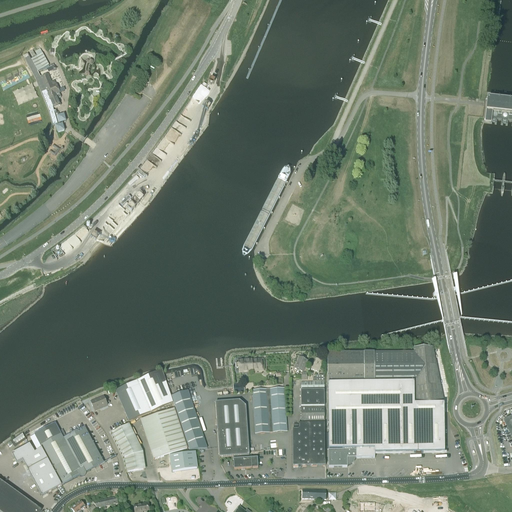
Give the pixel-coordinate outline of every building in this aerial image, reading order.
[(38,57),(31,60),(37,73),(37,72),(43,69),(43,71),(50,67),(49,66),(41,50),(36,53),(38,57)] [(31,60),(27,54),(23,57),(36,82),(38,87),(48,111),(53,127),(58,126),(53,109),(41,78),(37,73),(31,60)] [(41,78),(53,109),(61,106),(58,99),(61,98),(60,93),(56,85),(54,81),(51,83),(48,75),(41,78)] [(511,101),(510,102),(510,101),(509,101),(509,102),(499,101),(499,100),(498,100),(487,99),(485,122),(490,122),(492,111),(511,112),(511,101)] [(64,116),(57,118),(59,124),(65,122),(64,116)] [(62,126),(56,127),(58,134),(64,132),(62,126)] [(60,150),(54,145),(52,147),(57,150),(54,154),(50,151),(49,153),(55,157),(60,150)] [(347,468),(347,466),(348,466),(349,466),(349,465),(350,465),(351,465),(351,464),(352,464),(352,463),(353,463),(353,462),(354,462),(354,461),(354,460),(354,459),(375,458),(375,454),(444,453),(444,404),(433,348),(414,348),(414,352),(327,353),(328,392),(329,450),(342,450),(342,451),(328,451),(328,468),(347,468)] [(236,368),(239,368),(240,371),(252,370),(252,372),(263,371),(263,359),(258,359),(257,359),(257,358),(256,359),(255,360),(251,360),(251,362),(246,362),(242,363),(239,363),(236,363),(236,368)] [(299,358),(295,369),(302,372),(307,361),(299,358)] [(323,362),(316,358),(311,370),(319,373),(323,362)] [(173,403),(162,371),(115,391),(129,422),(173,403)] [(324,382),(301,383),(301,391),(324,390),(324,382)] [(233,386),(234,393),(244,393),(244,385),(233,386)] [(252,392),(255,434),(287,432),(284,389),(252,392)] [(189,451),(196,450),(207,448),(188,391),(171,397),(189,451)] [(298,424),(311,424),(324,423),(324,407),(324,391),(301,391),(301,407),(301,424),(298,424)] [(90,402),(95,411),(107,406),(104,397),(96,401),(95,400),(90,402)] [(237,457),(249,456),(246,407),(240,401),(215,403),(219,454),(223,458),(233,457),(234,470),(258,468),(257,458),(237,459),(237,457)] [(154,460),(188,449),(174,409),(141,421),(154,460)] [(55,423),(34,435),(35,436),(40,445),(41,448),(48,461),(54,473),(61,486),(62,486),(63,486),(80,476),(80,477),(84,477),(86,474),(86,473),(104,463),(85,427),(66,437),(62,430),(60,432),(55,423)] [(293,430),(293,466),(298,466),(298,468),(299,469),(300,469),(301,468),(301,466),(325,466),(324,424),(311,425),(311,424),(298,424),(299,430),(293,430)] [(130,425),(112,434),(125,459),(127,474),(147,472),(144,454),(130,425)] [(29,445),(21,449),(26,459),(35,453),(29,445)] [(26,459),(22,461),(28,472),(48,461),(41,448),(35,453),(26,459)] [(21,449),(12,454),(17,464),(22,461),(26,459),(21,449)] [(195,453),(169,456),(172,473),(198,469),(195,453)] [(48,461),(28,472),(31,476),(33,480),(35,483),(44,478),(54,473),(48,461)] [(54,473),(44,478),(51,491),(61,486),(54,473)] [(44,478),(35,483),(39,492),(42,496),(42,497),(48,493),(51,492),(51,491),(44,478)] [(0,480),(0,511),(40,511),(42,511),(2,483),(0,480)] [(326,490),(302,490),(302,500),(326,500),(326,490)] [(107,499),(109,506),(112,505),(112,508),(115,507),(115,505),(118,504),(116,497),(107,499)] [(106,507),(109,506),(107,499),(92,503),(97,509),(98,508),(99,510),(101,509),(101,508),(103,507),(103,510),(106,509),(106,507)] [(76,505),(81,511),(84,509),(84,510),(86,509),(85,508),(86,508),(81,501),(76,505)] [(359,503),(359,511),(374,511),(375,503),(359,503)]
